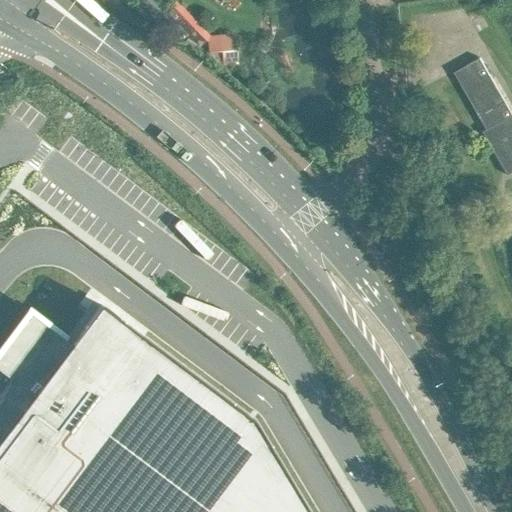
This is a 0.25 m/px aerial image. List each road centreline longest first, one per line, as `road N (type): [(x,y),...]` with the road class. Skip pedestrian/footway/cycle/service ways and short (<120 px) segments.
road 1 (secondary): [(310,215),(177,84),(107,32),(13,0)]
road 2 (secondary): [(8,0),(51,47),(171,139),(279,248)]
road 3 (secondary): [(493,511),(397,328),(310,215)]
road 4 (secondary): [(279,248),(359,345),(464,511)]
road 5 (residential): [(310,215),(366,161),(379,121),(360,0)]
